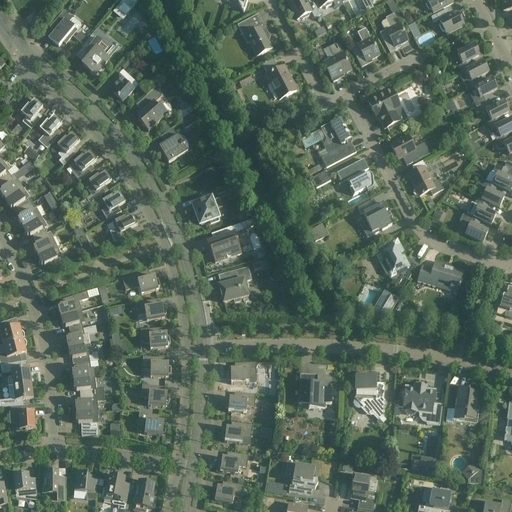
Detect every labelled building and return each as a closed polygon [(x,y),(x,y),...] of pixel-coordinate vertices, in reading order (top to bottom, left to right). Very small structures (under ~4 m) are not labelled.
[(138,4),(135,0),(125,0),(123,3),(132,11),(138,4)] [(244,14),(248,0),(226,0),(238,4),(244,14)] [(321,17),(312,0),(307,0),(306,1),(305,0),(301,0),(300,1),(299,0),(290,0),(287,2),(297,21),(300,20),(303,21),(309,18),(310,15),(312,14),(315,20),(321,17)] [(332,3),(338,0),(314,0),(320,10),(323,8),(326,9),(331,7),(332,3)] [(369,0),(361,0),(363,4),(365,3),(369,11),(374,9),(369,0)] [(432,12),(433,15),(453,5),(450,0),(425,0),(427,2),(426,6),(429,11),(432,12)] [(511,0),(502,0),(503,12),(511,11),(511,0)] [(445,34),(447,37),(465,27),(459,17),(455,20),(452,14),(450,15),(447,10),(431,19),(434,24),(439,22),(440,24),(439,27),(442,33),(445,34)] [(123,16),(117,11),(114,14),(120,19),(123,16)] [(63,12),(56,22),(61,26),(49,40),(59,48),(63,43),(66,46),(78,32),(69,24),(73,20),(63,12)] [(382,23),(382,25),(385,32),(380,35),(390,55),(397,51),(395,49),(408,43),(399,25),(394,15),(386,20),(387,21),(382,23)] [(249,21),(238,27),(244,39),(246,37),(257,58),(272,50),(268,43),(270,39),(267,34),(266,34),(264,30),(265,30),(263,26),(254,30),(249,21)] [(103,56),(113,43),(97,30),(81,50),(82,50),(91,57),(82,68),(83,68),(95,78),(109,61),(109,60),(109,61),(103,56)] [(362,44),(351,49),(362,69),(368,66),(367,64),(380,57),(371,39),(366,30),(357,34),(362,44)] [(334,58),(323,64),(333,84),(340,81),(339,79),(351,72),(337,45),(329,49),(334,58)] [(480,57),(474,46),(457,55),(462,66),(459,68),(462,74),(473,68),(470,62),(480,57)] [(278,71),(273,61),(263,66),(268,76),(267,77),(280,102),(297,92),(292,83),(291,84),(288,78),(289,77),(284,68),(278,71)] [(483,63),(473,68),(462,74),(459,76),(468,92),(471,91),(475,89),(482,85),(479,79),(489,74),(483,63)] [(119,76),(111,84),(118,91),(113,95),(123,104),(134,92),(125,84),(126,82),(119,76)] [(250,77),(232,87),(234,91),(253,82),(250,77)] [(497,91),(492,80),(482,85),(475,89),(480,100),(476,102),(479,108),(490,102),(487,96),(497,91)] [(162,98),(155,90),(136,107),(142,113),(138,117),(143,123),(141,125),(149,134),(149,133),(168,116),(168,117),(169,116),(161,107),(159,109),(155,105),(162,98)] [(239,92),(235,94),(240,103),(244,101),(239,92)] [(406,119),(392,92),(369,104),(373,113),(376,112),(385,130),(406,119)] [(23,124),(32,131),(40,121),(35,118),(43,109),(34,101),(30,107),(28,106),(21,115),(26,119),(23,124)] [(493,108),(490,102),(479,108),(482,114),(486,112),(492,122),(499,119),(509,114),(503,103),(493,108)] [(451,112),(448,104),(443,107),(447,114),(451,112)] [(197,115),(181,124),(185,131),(186,131),(185,130),(192,126),(192,127),(194,126),(193,126),(200,122),(201,122),(197,115)] [(38,143),(47,151),(59,138),(54,134),(62,125),(54,118),(49,123),(47,122),(40,131),(45,136),(38,143)] [(511,119),(502,125),(499,119),(492,122),(488,124),(491,131),(488,132),(491,137),(493,135),(496,141),(508,135),(508,136),(511,133),(511,119)] [(322,133),(302,143),(306,150),(326,140),(329,146),(328,150),(330,155),(322,160),(327,170),(356,154),(351,144),(346,147),(344,144),(351,140),(349,135),(350,135),(348,131),(347,132),(347,130),(346,127),(345,127),(341,120),(336,122),(334,122),(333,123),(326,127),(325,127),(324,128),(321,130),(322,133)] [(59,163),(63,167),(76,156),(72,151),(80,143),(72,135),(67,140),(66,139),(57,147),(62,152),(58,156),(62,160),(59,163)] [(511,141),(511,142),(508,136),(508,135),(496,141),(498,145),(497,146),(499,150),(506,150),(509,157),(511,155),(511,141)] [(180,137),(177,138),(159,148),(160,149),(165,156),(164,157),(169,165),(189,153),(189,152),(186,154),(183,147),(185,146),(184,144),(181,145),(178,138),(180,137)] [(394,145),(391,147),(398,161),(402,159),(407,167),(430,155),(424,145),(415,150),(409,138),(400,142),(395,140),(394,145)] [(72,175),(80,184),(91,174),(88,170),(97,162),(90,154),(84,158),(83,157),(69,168),(74,174),(72,175)] [(371,177),(371,176),(370,176),(369,176),(368,176),(366,177),(364,173),(369,171),(364,161),(337,175),(342,185),(347,182),(351,190),(350,190),(354,197),(368,190),(369,193),(378,188),(374,181),(373,182),(373,179),(372,178),(371,177)] [(426,168),(423,162),(413,168),(415,173),(409,177),(416,190),(414,191),(413,193),(414,195),(415,197),(417,197),(419,197),(420,198),(430,193),(433,197),(444,191),(439,182),(432,185),(424,169),(426,168)] [(0,185),(1,186),(14,176),(19,172),(15,168),(11,171),(4,163),(0,166),(0,185)] [(489,175),(486,182),(497,188),(510,194),(511,189),(511,181),(511,179),(511,165),(507,163),(504,170),(497,167),(494,173),(492,173),(490,174),(489,175)] [(319,168),(309,173),(311,178),(322,172),(319,168)] [(331,183),(326,172),(311,180),(317,190),(331,183)] [(86,200),(90,205),(106,194),(102,189),(112,183),(105,173),(99,178),(98,176),(89,183),(93,189),(88,192),(91,197),(86,200)] [(6,202),(24,190),(14,176),(1,186),(4,191),(1,192),(2,193),(0,195),(3,200),(4,199),(6,202)] [(494,194),(497,188),(486,182),(483,189),(487,191),(482,201),(489,205),(499,210),(504,199),(494,194)] [(226,193),(223,188),(216,191),(218,196),(226,193)] [(30,199),(24,190),(6,202),(8,206),(11,211),(13,209),(14,211),(16,209),(19,213),(31,206),(28,201),(30,199)] [(101,212),(107,222),(118,215),(115,210),(126,204),(120,194),(113,198),(113,197),(103,203),(107,209),(101,212)] [(211,203),(210,199),(192,206),(198,221),(200,221),(202,226),(210,223),(211,225),(219,223),(218,220),(220,220),(217,212),(223,209),(220,200),(211,203)] [(472,205),(467,215),(474,218),(474,219),(481,222),(491,227),(496,216),(486,211),(489,205),(482,201),(478,199),(475,206),(472,205)] [(364,215),(367,222),(361,226),(368,239),(378,234),(377,232),(381,230),(382,232),(392,227),(387,217),(385,218),(384,214),(388,212),(383,204),(377,208),(374,201),(358,210),(361,216),(364,215)] [(23,230),(42,219),(37,209),(34,211),(31,206),(19,213),(22,218),(19,219),(20,220),(18,222),(21,227),(21,226),(23,230)] [(463,216),(460,222),(462,227),(468,230),(465,236),(483,244),(488,233),(478,229),(481,222),(474,219),(474,218),(467,215),(466,215),(463,216)] [(110,234),(115,244),(130,238),(127,232),(138,227),(133,217),(126,220),(125,218),(112,224),(115,231),(110,234)] [(48,228),(42,219),(23,230),(25,233),(28,238),(30,237),(30,238),(33,237),(35,242),(48,235),(45,230),(48,228)] [(223,238),(207,244),(212,259),(213,258),(215,265),(242,256),(237,242),(238,242),(234,231),(242,228),(257,223),(256,220),(241,225),(221,232),(223,238)] [(324,230),(322,226),(310,233),(316,243),(323,239),(319,232),(324,230)] [(38,258),(58,249),(51,234),(48,235),(35,242),(38,246),(35,248),(36,249),(34,250),(36,255),(37,255),(38,258)] [(397,241),(386,247),(387,250),(380,254),(385,263),(380,265),(387,278),(388,277),(390,280),(399,286),(403,279),(408,282),(418,266),(407,259),(405,263),(403,262),(400,255),(403,254),(397,241)] [(58,249),(38,258),(40,261),(39,262),(42,267),(44,266),(44,267),(47,266),(50,271),(63,266),(66,265),(63,259),(58,249)] [(267,268),(266,263),(253,266),(254,272),(267,268)] [(423,267),(418,284),(435,289),(441,291),(442,289),(457,293),(459,289),(460,289),(460,287),(459,287),(463,274),(447,269),(448,267),(436,263),(433,271),(423,267)] [(220,293),(221,296),(221,299),(222,299),(224,305),(249,298),(247,289),(248,289),(247,283),(252,282),(248,269),(223,276),(226,285),(219,287),(220,292),(220,293)] [(145,281),(143,274),(123,281),(126,293),(139,289),(141,297),(159,292),(158,288),(160,288),(158,280),(156,281),(155,278),(145,281)] [(511,287),(508,286),(506,292),(507,292),(507,294),(502,293),(500,299),(502,299),(499,306),(498,305),(496,311),(504,314),(504,312),(506,313),(504,318),(511,320),(511,287)] [(90,300),(87,293),(61,302),(63,307),(60,308),(60,309),(58,310),(60,316),(61,319),(82,313),(79,303),(90,300)] [(381,299),(380,315),(389,317),(398,302),(384,293),(381,299)] [(152,309),(151,302),(136,305),(138,318),(146,316),(147,324),(165,321),(164,317),(167,316),(165,309),(163,309),(162,307),(152,309)] [(91,313),(94,324),(112,320),(110,309),(91,313)] [(82,313),(61,319),(62,323),(63,329),(65,328),(66,329),(69,329),(70,334),(83,331),(82,325),(85,324),(82,313)] [(13,329),(11,321),(0,325),(0,336),(1,336),(4,346),(23,341),(20,327),(13,329)] [(156,337),(156,330),(141,332),(142,346),(150,345),(150,352),(168,350),(168,346),(171,346),(170,338),(167,338),(167,336),(156,337)] [(68,341),(66,341),(67,347),(68,347),(69,351),(90,346),(88,336),(85,336),(83,331),(70,334),(71,339),(68,339),(68,341)] [(27,354),(23,341),(4,346),(6,354),(0,356),(0,364),(1,368),(21,364),(22,364),(20,356),(27,354)] [(90,346),(69,351),(69,354),(70,360),(72,360),(72,361),(76,361),(76,366),(90,364),(99,362),(97,354),(92,355),(90,346)] [(158,366),(158,359),(143,359),(143,372),(151,372),(151,380),(169,380),(169,376),(171,376),(171,369),(169,368),(169,366),(158,366)] [(21,364),(1,368),(2,375),(12,374),(12,378),(10,378),(9,379),(8,381),(9,387),(31,385),(30,370),(22,371),(21,364)] [(74,373),(72,373),(73,379),(74,382),(95,380),(94,369),(91,369),(90,364),(76,366),(77,371),(74,371),(74,373)] [(257,382),(256,364),(241,365),(241,372),(231,372),(231,374),(228,375),(228,382),(231,382),(231,386),(254,385),(256,384),(257,382)] [(318,377),(300,376),(299,405),(309,406),(309,410),(325,411),(326,406),(332,407),(333,391),(326,391),(327,385),(318,384),(318,377)] [(354,403),(354,405),(354,406),(355,408),(356,409),(358,410),(359,410),(361,409),(362,408),(363,409),(369,415),(372,412),(380,421),(383,424),(387,421),(384,418),(384,406),(385,405),(384,405),(384,403),(385,402),(385,401),(385,385),(377,384),(377,379),(372,378),(360,378),(357,378),(357,384),(357,392),(359,392),(359,399),(357,399),(356,400),(355,401),(354,403)] [(74,386),(74,392),(77,392),(77,393),(80,393),(80,398),(94,397),(104,396),(104,390),(97,391),(95,380),(74,382),(74,386)] [(10,401),(0,402),(0,406),(0,409),(10,409),(24,408),(24,401),(33,400),(31,385),(9,387),(10,401)] [(426,391),(426,390),(426,389),(426,388),(425,387),(425,386),(424,387),(418,386),(418,385),(417,386),(416,387),(416,388),(415,389),(415,390),(406,389),(406,392),(404,392),(403,394),(402,396),(403,398),(405,399),(403,411),(405,411),(405,413),(407,415),(409,416),(412,417),(414,416),(416,414),(417,413),(429,414),(427,426),(439,427),(442,407),(433,405),(435,393),(426,391)] [(157,395),(158,388),(142,387),(141,399),(149,400),(148,408),(166,410),(166,406),(169,406),(170,399),(167,398),(167,396),(157,395)] [(459,389),(458,389),(458,392),(457,398),(449,397),(446,423),(454,424),(455,422),(466,424),(466,421),(477,422),(481,396),(473,395),(474,391),(459,390),(459,389)] [(255,409),(256,396),(241,395),(240,401),(230,400),(229,403),(227,403),(226,410),(229,410),(228,414),(246,416),(247,408),(255,409)] [(77,405),(75,405),(76,411),(76,415),(98,414),(98,403),(105,403),(104,396),(94,397),(80,398),(81,403),(77,404),(77,405)] [(28,413),(27,407),(24,408),(10,409),(10,415),(16,415),(17,431),(20,430),(20,432),(35,431),(34,413),(28,413)] [(98,425),(98,414),(76,415),(76,418),(76,424),(78,424),(78,426),(81,426),(82,437),(99,438),(98,425)] [(154,423),(155,416),(139,414),(138,427),(146,428),(144,436),(162,438),(163,435),(165,435),(166,427),(164,427),(164,424),(154,423)] [(413,429),(420,426),(417,419),(410,422),(413,429)] [(251,439),(253,427),(238,425),(237,431),(226,430),(226,433),(223,432),(222,440),(225,440),(225,444),(242,446),(247,447),(249,446),(250,444),(251,439)] [(128,426),(117,427),(118,441),(129,440),(128,426)] [(278,431),(269,431),(269,442),(278,442),(278,431)] [(438,439),(429,440),(429,454),(438,454),(438,439)] [(247,470),(249,457),(234,455),(233,461),(222,460),(222,462),(219,462),(218,469),(221,470),(220,474),(238,477),(239,469),(247,470)] [(432,465),(420,464),(414,463),(412,474),(430,476),(432,465)] [(291,485),(289,494),(308,497),(309,490),(314,491),(315,492),(318,485),(316,485),(315,469),(305,467),(296,466),(295,469),(293,480),(291,485)] [(479,472),(478,470),(466,479),(468,481),(468,484),(481,486),(482,473),(479,472)] [(66,504),(66,480),(58,480),(58,474),(53,474),(44,474),(44,486),(42,486),(42,495),(52,495),(52,504),(66,504)] [(86,501),(96,502),(98,481),(97,481),(97,482),(91,481),(92,478),(87,478),(87,475),(76,474),(76,480),(74,480),(72,482),(72,485),(74,487),(75,487),(75,492),(74,493),(87,494),(86,501)] [(35,502),(37,502),(36,480),(29,481),(29,475),(14,477),(16,500),(35,502)] [(353,486),(351,501),(360,502),(358,511),(365,511),(372,511),(374,505),(375,496),(367,495),(368,489),(370,480),(368,479),(368,477),(362,476),(361,478),(354,477),(353,486)] [(106,489),(104,500),(112,502),(112,504),(114,506),(126,508),(129,491),(123,490),(125,480),(110,477),(108,490),(106,489)] [(135,504),(133,511),(145,511),(146,509),(154,510),(156,500),(152,499),(155,485),(139,482),(136,497),(134,497),(133,504),(135,504)] [(0,506),(9,505),(6,487),(6,483),(0,484),(0,506)] [(242,500),(244,487),(229,485),(228,491),(217,489),(217,492),(214,491),(213,499),(215,499),(215,503),(232,506),(234,498),(242,500)] [(419,507),(418,511),(438,511),(439,511),(441,511),(448,511),(451,498),(448,497),(449,494),(443,493),(440,493),(439,495),(431,494),(429,506),(425,505),(425,508),(419,507)] [(483,511),(508,511),(510,503),(502,501),(501,507),(491,505),(491,504),(483,502),(482,510),(484,510),(483,511)]
